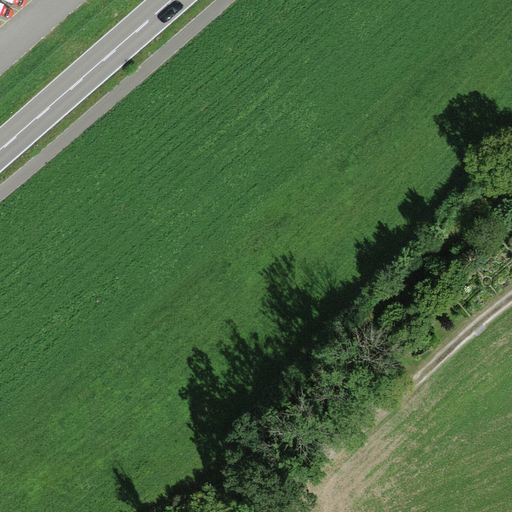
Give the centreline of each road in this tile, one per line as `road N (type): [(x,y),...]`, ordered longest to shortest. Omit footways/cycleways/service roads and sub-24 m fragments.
road 1 (track): [(301,473),(511,299)]
road 2 (primary): [(0,147),(173,0)]
